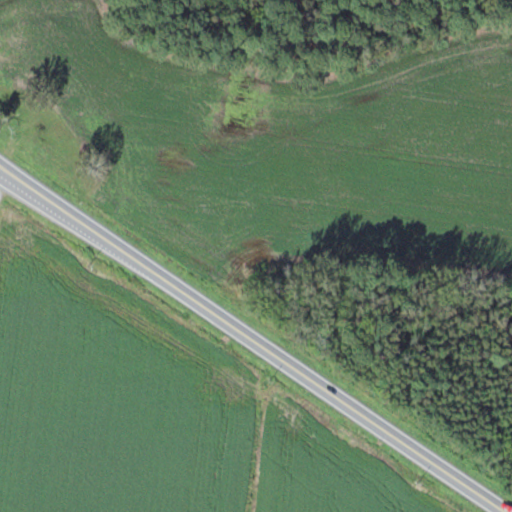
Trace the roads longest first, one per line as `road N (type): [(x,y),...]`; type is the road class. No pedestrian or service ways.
road 1 (primary): [(161,279),(503,511)]
road 2 (primary): [(0,169),(161,279)]
